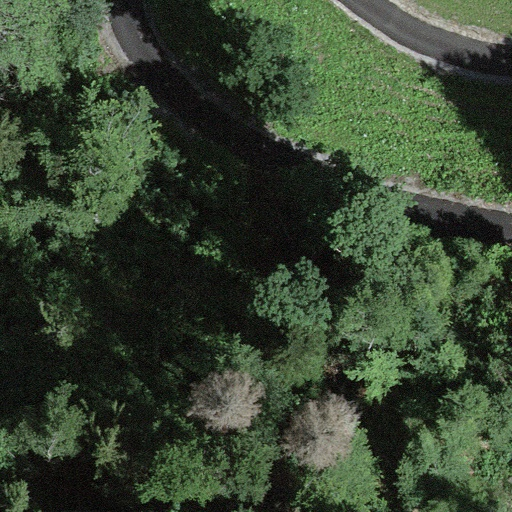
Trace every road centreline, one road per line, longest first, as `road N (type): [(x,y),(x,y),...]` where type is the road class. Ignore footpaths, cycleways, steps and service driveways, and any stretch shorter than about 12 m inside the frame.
road 1 (track): [(511,223),(314,165),(208,113),(121,43),(110,0)]
road 2 (track): [(367,0),(443,54),(511,61)]
